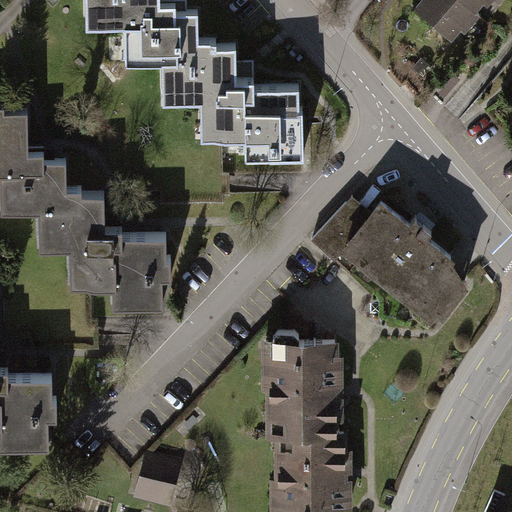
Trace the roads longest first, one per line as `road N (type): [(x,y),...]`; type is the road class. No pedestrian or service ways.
road 1 (residential): [(104,425),(397,121)]
road 2 (tertiary): [(421,511),(450,440),(511,343)]
road 3 (residential): [(397,121),(511,253)]
